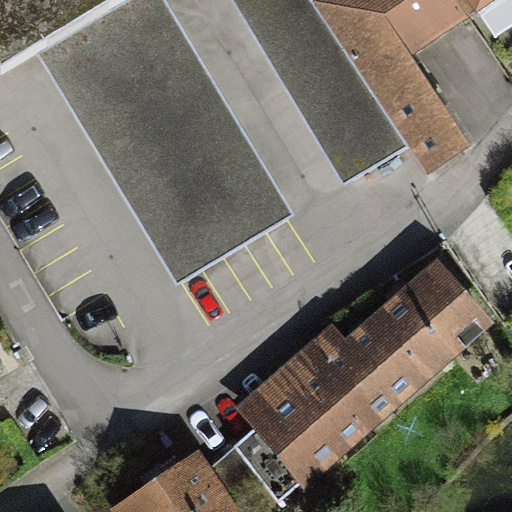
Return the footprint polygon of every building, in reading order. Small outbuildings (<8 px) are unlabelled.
[(0,0),(0,60),(8,74),(129,0),(0,0)] [(503,7),(497,0),(352,0),(339,10),(444,160),(490,128),(437,53),(503,7)] [(511,339),(511,318),(451,247),(258,411),(329,494),(511,339)] [(0,372),(16,362),(0,338),(0,372)] [(252,511),(223,463),(141,511),(252,511)]
